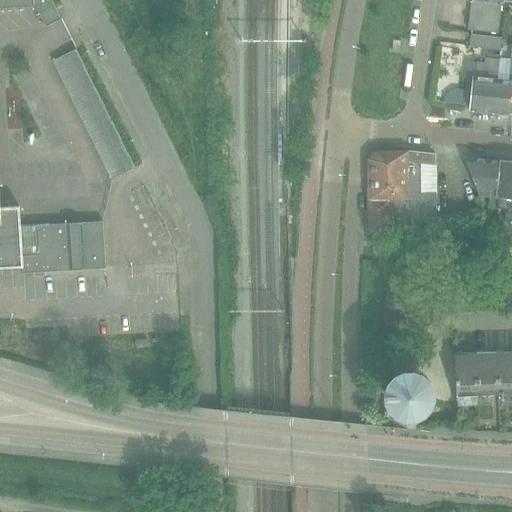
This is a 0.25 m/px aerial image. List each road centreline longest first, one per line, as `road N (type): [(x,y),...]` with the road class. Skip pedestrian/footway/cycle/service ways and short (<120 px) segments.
road 1 (unclassified): [(206,511),(201,260),(193,224),(83,0)]
road 2 (secondary): [(511,472),(78,428)]
road 3 (residential): [(351,511),(348,302),(359,129)]
road 4 (residential): [(322,511),(337,129)]
road 5 (residential): [(429,0),(410,131)]
road 6 (residential): [(337,129),(356,0)]
